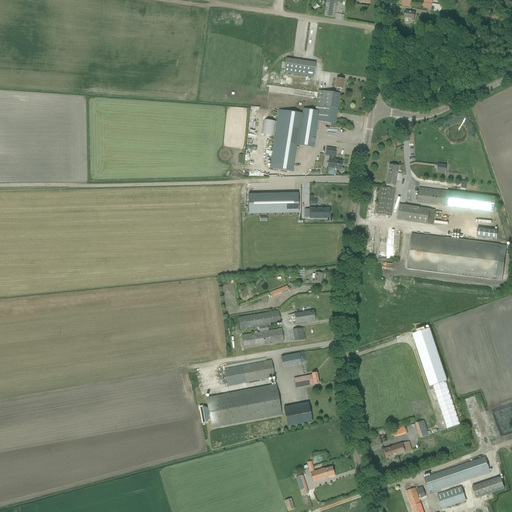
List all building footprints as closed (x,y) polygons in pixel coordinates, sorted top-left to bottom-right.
[(324,16),(324,17),(335,18),(336,5),(336,0),(326,0),(326,1),(326,3),(324,16)] [(424,0),(423,8),(417,7),(417,8),(423,9),(427,9),(431,10),(441,11),(442,6),(432,5),(432,0),(424,0)] [(411,20),(413,21),(415,13),(405,11),(404,18),(405,18),(404,21),(409,22),(409,19),(411,19),(411,20)] [(284,73),(314,78),(316,63),(286,59),(284,73)] [(336,79),(334,88),(336,88),(336,92),(339,93),(340,89),(342,89),(344,80),(339,79),(336,79)] [(318,91),(316,106),(337,109),(340,94),(340,93),(339,93),(336,92),(335,92),(331,91),(331,93),(318,91)] [(274,142),(270,169),(271,169),(279,170),(292,172),(296,146),(314,148),(318,121),(331,123),(330,128),(334,128),(334,127),(335,124),(336,119),(337,112),(337,109),(316,106),(315,111),(303,109),(302,114),(290,112),(283,111),(279,110),(274,142)] [(327,168),(339,170),(339,171),(340,173),(342,173),(343,172),(344,170),(342,168),(341,168),(342,162),(335,161),(335,160),(332,159),(333,156),(334,156),(335,149),(326,148),(325,155),(330,156),(329,159),(327,168)] [(380,188),(376,214),(381,215),(392,216),(396,190),(395,190),(393,189),(394,186),(395,186),(396,180),(397,173),(398,172),(398,171),(398,166),(389,165),(385,188),(380,187),(380,188)] [(446,206),(446,205),(483,210),(494,212),(496,198),(419,188),(417,203),(446,206)] [(297,210),(297,190),(247,190),(247,210),(297,210)] [(435,210),(398,204),(396,220),(432,226),(435,210)] [(330,219),(330,209),(318,209),(309,209),(309,210),(304,210),(304,218),(309,218),(309,219),(318,219),(330,219)] [(493,228),(493,222),(477,220),(477,226),(493,228)] [(497,231),(477,229),(476,238),(496,240),(497,231)] [(407,269),(502,281),(506,246),(411,234),(407,269)] [(314,283),(316,283),(321,284),(322,274),(316,273),(315,279),(313,279),(313,282),(314,282),(314,283)] [(272,298),(289,291),(287,286),(270,293),(272,298)] [(281,324),(279,311),(239,318),(241,330),(259,327),(260,333),(242,335),(244,349),(284,342),(282,329),(269,331),(268,326),(281,324)] [(314,311),(309,312),(294,314),(294,315),(287,316),(289,324),(295,323),(295,324),(310,321),(315,320),(314,311)] [(304,340),(303,331),(305,331),(305,328),(292,330),(294,342),(304,340)] [(446,381),(432,328),(425,330),(425,328),(417,330),(417,333),(414,334),(428,387),(434,385),(445,429),(459,425),(448,380),(446,381)] [(301,365),(301,363),(299,353),(281,357),(283,368),(301,365)] [(266,358),(223,367),(228,387),(275,378),(271,360),(266,361),(266,358)] [(296,388),(310,385),(313,384),(314,385),(319,384),(317,373),(312,374),(311,375),(294,379),(296,388)] [(208,409),(205,410),(207,419),(210,419),(212,429),(282,415),(276,385),(206,398),(208,409)] [(308,403),(284,408),(288,428),(312,423),(308,403)] [(429,435),(428,432),(424,421),(416,424),(420,438),(429,435)] [(399,427),(400,429),(391,431),(393,438),(407,434),(405,426),(399,427)] [(409,442),(388,448),(384,450),(387,459),(391,457),(412,451),(409,442)] [(487,458),(424,475),(429,493),(442,490),(440,485),(455,481),(456,483),(491,474),(487,458)] [(324,469),(320,470),(310,473),(313,482),(329,478),(329,477),(334,475),(332,467),(325,469),(324,469)] [(303,475),(296,478),(301,496),(309,493),(303,475)] [(504,488),(500,475),(471,485),(475,498),(504,488)] [(420,498),(426,496),(423,487),(417,488),(420,498)] [(442,509),(466,501),(462,487),(437,494),(442,509)] [(294,509),(291,499),(285,501),(288,511),(294,509)] [(423,511),(421,503),(411,506),(413,511),(423,511)]
